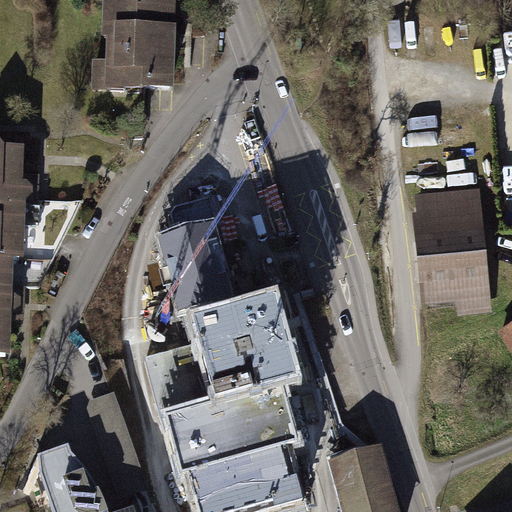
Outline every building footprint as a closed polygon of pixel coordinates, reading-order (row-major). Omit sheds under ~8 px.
[(80,0),(75,98),(148,102),(154,5),(140,5),(140,0),(80,0)] [(12,263),(12,154),(0,153),(0,262),(12,263)] [(476,190),(411,194),(418,307),(483,303),(476,190)] [(226,304),(198,202),(157,213),(164,239),(144,245),(164,321),(226,304)] [(275,390),(254,311),(179,331),(184,351),(164,357),(180,416),(275,390)] [(511,321),(494,331),(511,366),(511,321)] [(180,416),(165,420),(180,479),(188,477),(282,452),(291,449),(275,390),(180,416)] [(55,511),(156,511),(154,505),(133,511),(108,511),(69,445),(42,454),(43,473),(55,511)] [(282,452),(188,477),(197,511),(288,511),(297,510),(282,452)] [(381,511),(367,452),(315,464),(326,511),(381,511)]
